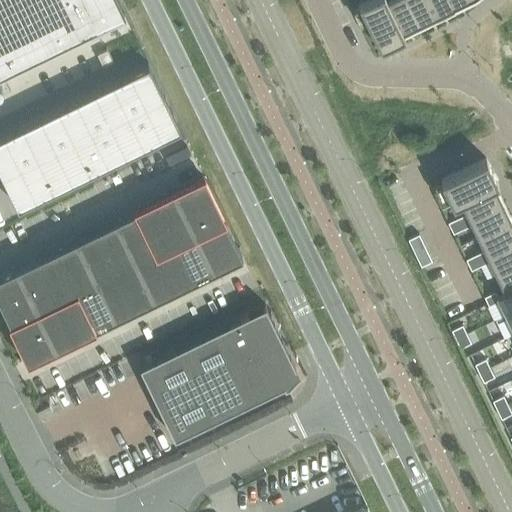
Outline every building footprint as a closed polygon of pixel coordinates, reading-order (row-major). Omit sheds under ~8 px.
[(117,0),(0,0),(0,73),(124,13),(117,0)] [(354,0),(376,44),(400,33),(399,31),(398,29),(384,0),(354,0)] [(405,0),(384,0),(398,29),(415,21),(405,0)] [(426,0),(405,0),(415,21),(433,12),(426,0)] [(448,0),(426,0),(433,12),(451,4),(448,0)] [(415,21),(398,29),(399,31),(451,6),(451,4),(433,12),(415,21)] [(107,49),(97,53),(103,65),(112,61),(107,49)] [(486,158),(441,180),(453,204),(460,201),(494,184),(498,182),(486,158)] [(218,206),(219,205),(204,173),(175,187),(195,229),(222,215),(218,206)] [(466,212),(457,217),(462,228),(471,223),(469,218),(503,201),(494,184),(460,201),(466,212)] [(155,197),(175,238),(195,229),(175,187),(155,197)] [(135,206),(155,248),(175,238),(155,197),(135,206)] [(503,201),(469,218),(471,223),(478,236),(511,220),(503,201)] [(133,207),(134,209),(116,217),(135,258),(155,248),(135,206),(133,207)] [(214,269),(242,255),(222,215),(195,229),(214,269)] [(135,258),(116,217),(96,227),(115,267),(135,258)] [(457,217),(448,221),(453,232),(462,228),(457,217)] [(484,249),(475,254),(480,264),(489,260),(487,255),(511,242),(511,220),(478,236),(484,249)] [(115,267),(96,227),(76,237),(96,277),(115,267)] [(214,269),(195,229),(175,238),(195,278),(214,269)] [(419,233),(408,238),(412,247),(423,242),(419,233)] [(56,246),(76,286),(96,277),(76,237),(56,246)] [(195,278),(175,238),(155,248),(175,288),(195,278)] [(423,242),(412,247),(416,256),(427,251),(423,242)] [(511,242),(487,255),(489,260),(495,272),(511,264),(511,242)] [(76,286),(56,246),(36,256),(56,296),(76,286)] [(175,288),(155,248),(135,258),(155,298),(175,288)] [(427,251),(416,256),(421,265),(432,260),(427,251)] [(475,254),(466,258),(471,269),(480,264),(475,254)] [(56,296),(36,256),(16,266),(36,306),(56,296)] [(155,298),(135,258),(115,267),(135,307),(155,298)] [(511,264),(495,272),(504,290),(504,291),(511,287),(511,264)] [(16,266),(0,273),(0,301),(8,319),(36,306),(16,266)] [(96,277),(115,317),(135,307),(115,267),(96,277)] [(115,317),(96,277),(76,286),(95,327),(96,326),(115,317)] [(56,296),(76,338),(96,328),(96,326),(95,327),(76,286),(56,296)] [(504,290),(497,294),(499,299),(506,312),(511,309),(511,287),(504,291),(504,290)] [(495,290),(484,296),(488,305),(499,299),(497,294),(495,290)] [(36,306),(56,347),(76,338),(56,296),(36,306)] [(267,308),(265,303),(203,334),(139,364),(174,437),(237,406),(246,402),(257,396),(267,392),(276,387),(287,381),(287,380),(288,378),(290,379),(296,368),(294,367),(292,366),(293,364),(294,363),(289,352),(282,339),(280,335),(275,323),(273,319),(267,308)] [(8,319),(10,322),(8,322),(27,361),(29,361),(56,347),(36,306),(8,319)] [(462,323),(451,329),(456,338),(467,332),(462,323)] [(467,332),(456,338),(460,347),(471,341),(467,332)] [(485,357),(474,363),(479,372),(490,366),(485,357)] [(287,380),(287,381),(290,380),(297,368),(295,363),(294,363),(293,364),(292,366),(294,367),(296,368),(290,379),(288,378),(287,380)] [(490,366),(479,372),(483,381),(494,375),(490,366)] [(503,394),(492,399),(497,408),(508,403),(503,394)] [(508,403),(497,408),(501,417),(511,412),(508,403)] [(49,405),(38,410),(42,420),(54,414),(49,405)] [(370,511),(366,503),(347,511),(370,511)]
